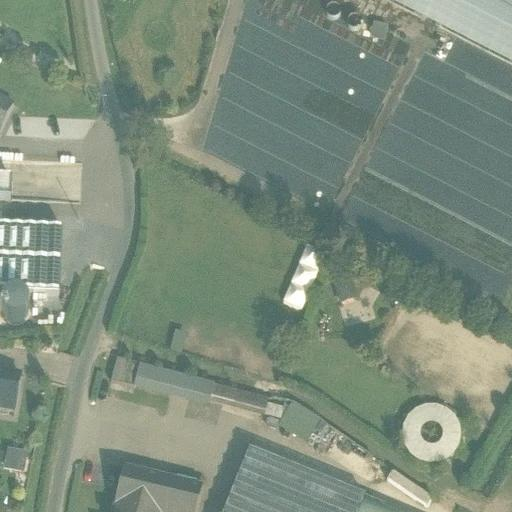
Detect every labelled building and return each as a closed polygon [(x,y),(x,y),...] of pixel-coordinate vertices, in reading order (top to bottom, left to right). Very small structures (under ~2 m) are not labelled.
[(511,0),(380,0),(511,67),(511,0)] [(373,26),(370,38),(385,42),(388,30),(373,26)] [(0,131),(12,108),(0,102),(0,131)] [(303,313),(327,256),(305,247),(282,304),(303,313)] [(139,368),(116,362),(111,385),(134,391),(135,385),(139,370),(139,368)] [(213,389),(139,370),(135,385),(209,404),(210,402),(213,389)] [(20,379),(0,375),(0,412),(13,415),(20,379)] [(213,389),(210,402),(264,416),(267,408),(267,404),(213,389)] [(295,404),(280,427),(308,445),(323,422),(295,404)] [(283,412),(267,408),(264,417),(281,421),(283,412)] [(456,449),(458,439),(456,428),(450,419),(441,413),(430,411),(420,413),(411,420),(405,429),(403,439),(405,450),(411,459),(420,465),(431,467),(442,465),(450,458),(456,449)] [(27,475),(30,453),(9,450),(6,472),(27,475)] [(359,511),(364,502),(249,455),(225,511),(359,511)] [(197,511),(203,491),(124,471),(114,511),(197,511)] [(390,511),(364,501),(364,502),(359,511),(390,511)]
